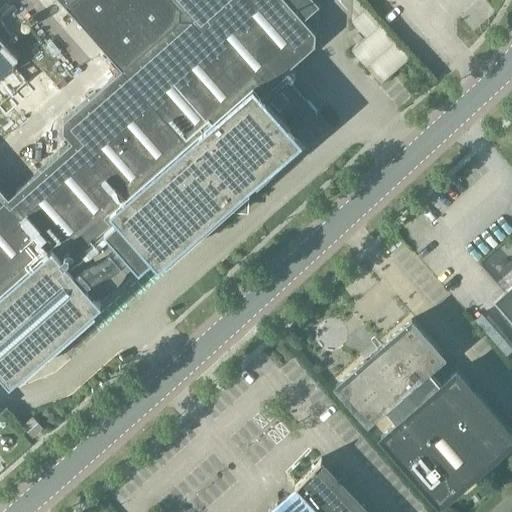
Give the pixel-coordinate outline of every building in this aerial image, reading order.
[(0,371),(9,382),(79,320),(101,301),(97,297),(101,294),(102,294),(103,294),(104,294),(104,293),(105,293),(106,293),(107,292),(109,291),(110,291),(111,290),(112,289),(113,288),(114,287),(115,286),(116,285),(118,284),(119,283),(119,282),(120,281),(121,280),(122,279),(123,278),(123,277),(124,276),(124,275),(125,274),(125,273),(135,264),(139,268),(215,200),(239,202),(241,178),(254,179),(254,166),(296,129),(318,110),(284,72),(315,44),(316,32),(303,17),(318,4),(314,0),(60,0),(65,5),(71,0),(172,0),(179,7),(180,8),(179,18),(79,106),(64,119),(63,129),(63,131),(72,141),(8,197),(0,187),(0,371)] [(369,5),(352,20),(367,37),(384,22),(369,5)] [(511,286),(499,298),(511,312),(511,286)] [(445,359),(411,320),(336,385),(370,424),(384,411),(395,424),(381,436),(440,504),(511,441),(511,434),(456,371),(440,385),(429,372),(445,359)] [(33,417),(23,426),(33,437),(43,428),(33,417)] [(368,511),(319,460),(293,483),(297,488),(269,511),(368,511)]
